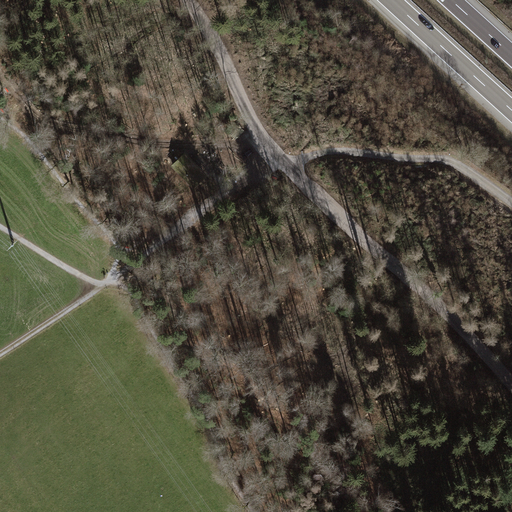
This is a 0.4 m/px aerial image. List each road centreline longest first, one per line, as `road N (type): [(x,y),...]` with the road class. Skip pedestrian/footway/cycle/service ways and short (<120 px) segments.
road 1 (unclassified): [(188,0),(262,138),(511,382)]
road 2 (track): [(284,162),(223,193),(0,355)]
road 3 (track): [(284,162),(339,150),(446,160),(511,202)]
road 4 (motorway): [(391,0),(511,109)]
